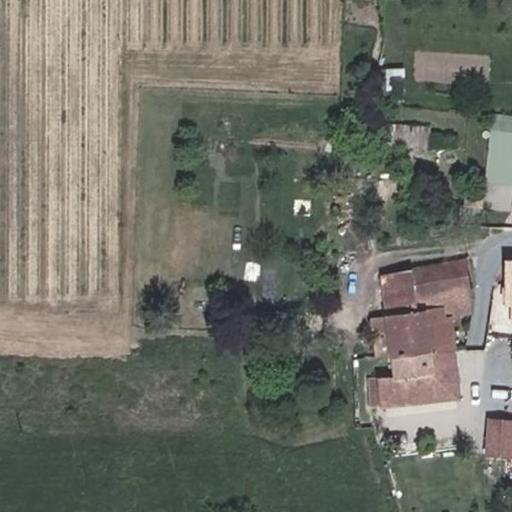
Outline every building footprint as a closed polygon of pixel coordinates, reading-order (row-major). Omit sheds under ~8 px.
[(511,150),(511,134),(479,133),(475,212),(501,214),(503,160),(511,161),(511,150)] [(472,212),(473,202),(458,201),(457,211),(472,212)] [(376,276),(386,358),(429,351),(431,360),(447,356),(443,326),(434,326),(434,316),(463,314),(457,262),(376,276)] [(508,302),(508,323),(511,322),(511,263),(501,264),(500,302),(508,302)] [(171,293),(133,293),(130,320),(170,321),(171,293)] [(453,402),(453,394),(447,356),(431,360),(429,351),(386,358),(389,376),(365,378),(365,408),(453,402)] [(508,460),(509,427),(485,427),(483,459),(508,460)]
